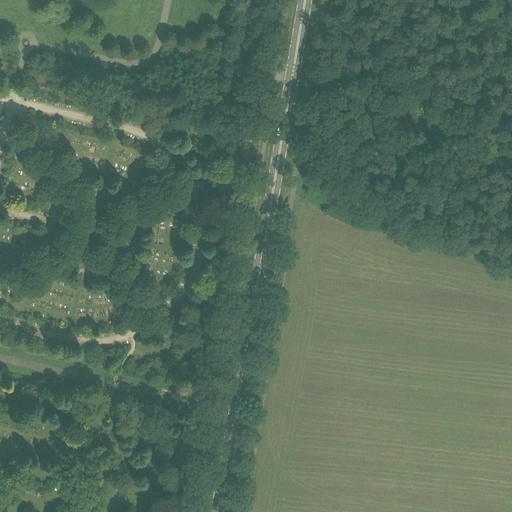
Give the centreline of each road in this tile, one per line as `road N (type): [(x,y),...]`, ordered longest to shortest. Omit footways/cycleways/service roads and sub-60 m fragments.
road 1 (secondary): [(216,511),(304,0)]
road 2 (unknown): [(166,0),(146,62),(27,40),(11,101)]
